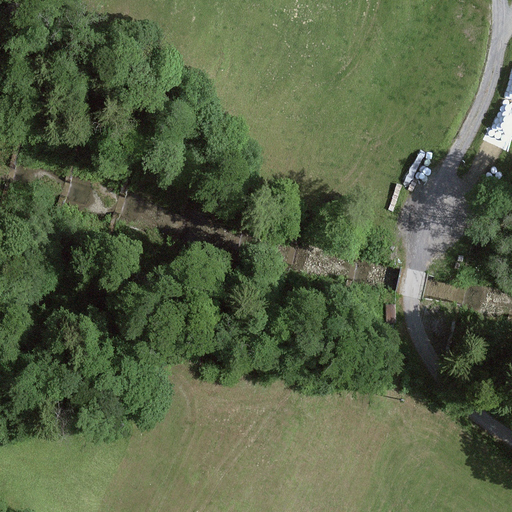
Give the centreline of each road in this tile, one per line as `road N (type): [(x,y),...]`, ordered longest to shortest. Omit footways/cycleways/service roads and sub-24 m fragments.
road 1 (track): [(502,0),(496,76),(440,201),(436,311)]
road 2 (unclassified): [(436,311),(474,420),(511,444)]
